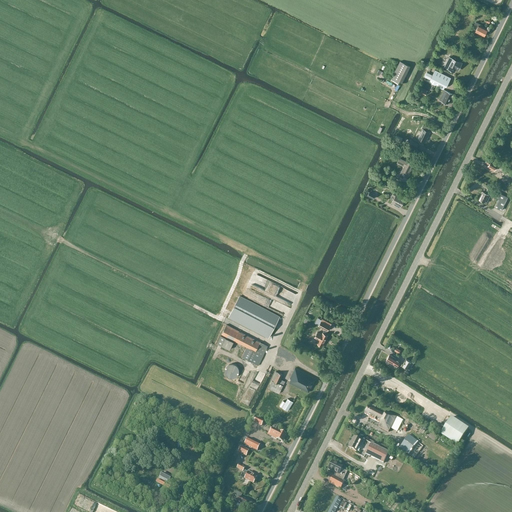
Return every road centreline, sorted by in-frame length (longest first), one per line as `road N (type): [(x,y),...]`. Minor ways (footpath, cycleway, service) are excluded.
road 1 (unclassified): [(260,511),(511,2)]
road 2 (tertiary): [(291,511),(511,70)]
